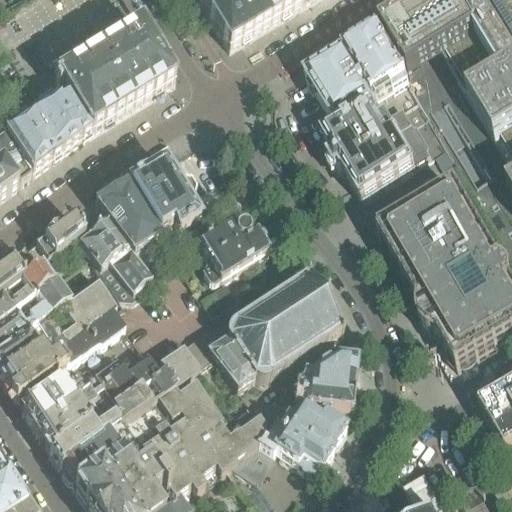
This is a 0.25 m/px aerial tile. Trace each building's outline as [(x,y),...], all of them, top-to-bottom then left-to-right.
[(250,0),(193,0),(195,2),(229,58),(270,32),(250,0)] [(250,0),(270,32),(303,12),(296,0),(250,0)] [(296,0),(303,12),(311,8),(323,0),(296,0)] [(393,33),(380,41),(405,83),(408,82),(410,84),(423,77),(444,64),(457,86),(477,118),(499,154),(511,175),(511,195),(509,198),(511,203),(511,0),(445,0),(445,1),(416,18),(393,33)] [(174,91),(141,36),(135,26),(52,77),(56,86),(55,87),(56,89),(53,91),(58,98),(61,96),(69,109),(71,108),(91,142),(149,106),(174,91)] [(380,41),(346,61),(346,62),(375,109),(408,89),(405,83),(380,41)] [(0,70),(12,64),(0,44),(0,70)] [(346,62),(306,86),(307,86),(335,133),(333,135),(336,140),(372,119),(368,113),(375,109),(346,62)] [(81,149),(91,142),(71,108),(69,109),(60,115),(55,107),(43,116),(4,143),(2,140),(0,141),(0,144),(27,188),(61,162),(81,149)] [(336,140),(325,146),(326,148),(333,160),(334,161),(333,162),(333,163),(331,168),(330,168),(337,179),(338,179),(343,180),(343,181),(344,180),(344,181),(345,180),(348,184),(358,202),(363,210),(416,176),(415,176),(430,167),(427,162),(429,160),(418,140),(415,142),(404,122),(390,129),(388,126),(379,131),(372,119),(336,140)] [(0,207),(27,188),(0,144),(0,207)] [(206,244),(188,211),(191,209),(194,200),(188,191),(178,189),(176,190),(166,172),(144,186),(143,185),(128,194),(166,256),(171,265),(206,244)] [(166,256),(128,194),(94,214),(95,215),(94,215),(108,232),(138,273),(166,256)] [(511,285),(511,283),(508,279),(504,277),(458,199),(380,245),(414,304),(415,304),(420,313),(419,319),(419,326),(421,332),(424,338),(429,343),(434,346),(441,348),(446,357),(446,358),(458,379),(511,348),(511,285)] [(0,304),(41,276),(54,267),(76,251),(78,254),(87,247),(73,228),(42,250),(0,279),(0,304)] [(138,273),(108,232),(87,247),(78,254),(103,288),(103,289),(118,310),(131,311),(135,308),(132,305),(152,289),(138,273)] [(214,295),(269,262),(255,241),(249,245),(247,242),(244,240),(241,239),(238,240),(235,243),(228,234),(225,236),(223,233),(206,244),(171,265),(177,274),(199,260),(207,273),(202,277),(201,281),(209,294),(214,295)] [(0,330),(53,292),(41,276),(0,304),(0,330)] [(342,345),(341,343),(340,343),(339,344),(329,326),(332,325),(326,315),(320,305),(317,307),(307,290),(308,289),(308,288),(307,287),(306,287),(231,336),(228,338),(226,341),(225,344),(225,347),(226,349),(224,351),(222,348),(219,345),(215,343),(208,343),(203,343),(198,346),(160,372),(178,397),(197,383),(198,383),(213,372),(235,402),(253,391),(255,393),(258,394),(262,394),(265,393),(268,391),(342,345)] [(0,359),(48,326),(50,329),(62,320),(61,319),(71,312),(55,290),(53,292),(0,330),(0,359)] [(236,311),(224,292),(199,309),(211,327),(236,311)] [(100,358),(124,340),(112,323),(116,321),(97,293),(71,312),(61,319),(62,320),(74,336),(61,345),(50,329),(48,326),(0,359),(0,389),(0,390),(0,389),(16,413),(18,411),(19,413),(25,409),(24,408),(97,358),(100,358)] [(149,393),(159,385),(153,378),(148,371),(145,367),(124,382),(116,371),(95,386),(100,395),(107,407),(114,418),(141,399),(149,393)] [(350,425),(356,373),(335,370),(306,388),(305,397),(299,399),(298,417),(299,417),(339,434),(343,425),(350,425)] [(156,412),(174,400),(178,397),(160,372),(153,378),(159,385),(149,393),(155,401),(147,407),(141,399),(114,418),(107,423),(49,464),(60,480),(121,436),(156,412)] [(35,443),(100,395),(95,386),(85,392),(77,381),(23,419),(4,428),(21,421),(35,443)] [(200,488),(219,473),(230,480),(250,464),(256,459),(260,454),(262,447),(265,449),(272,438),(270,436),(275,427),(276,428),(287,412),(278,406),(259,418),(252,423),(257,428),(237,442),(236,441),(227,447),(219,435),(221,433),(194,393),(182,402),(177,405),(174,400),(156,412),(169,430),(153,441),(157,448),(141,459),(137,453),(121,464),(73,498),(82,511),(154,511),(150,506),(159,499),(163,505),(168,502),(173,508),(190,496),(195,502),(205,495),(200,488)] [(49,464),(107,423),(100,412),(107,407),(100,395),(35,443),(49,464)] [(511,400),(505,404),(481,418),(507,463),(511,459),(511,400)] [(252,423),(259,418),(254,410),(229,425),(236,434),(252,423)] [(330,462),(336,452),(337,453),(345,441),(346,438),(339,434),(299,417),(291,429),(285,426),(281,431),(276,428),(275,427),(270,436),(272,438),(265,449),(262,447),(260,454),(256,459),(250,464),(230,480),(256,495),(272,470),(271,467),(273,464),(294,477),(299,480),(300,483),(305,487),(308,486),(313,489),(318,481),(320,482),(332,463),(330,462)] [(73,498),(121,464),(119,462),(130,455),(125,446),(127,445),(121,436),(60,480),(73,498)] [(0,511),(24,511),(25,511),(24,510),(7,481),(0,485),(0,511)]
